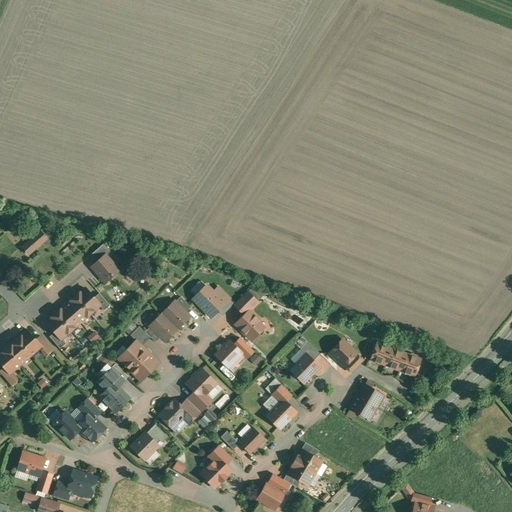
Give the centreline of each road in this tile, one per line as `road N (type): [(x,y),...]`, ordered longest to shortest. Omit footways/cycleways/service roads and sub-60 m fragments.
road 1 (secondary): [(336,511),(511,337)]
road 2 (residential): [(227,498),(338,377)]
road 3 (residential): [(95,459),(185,362),(195,337)]
